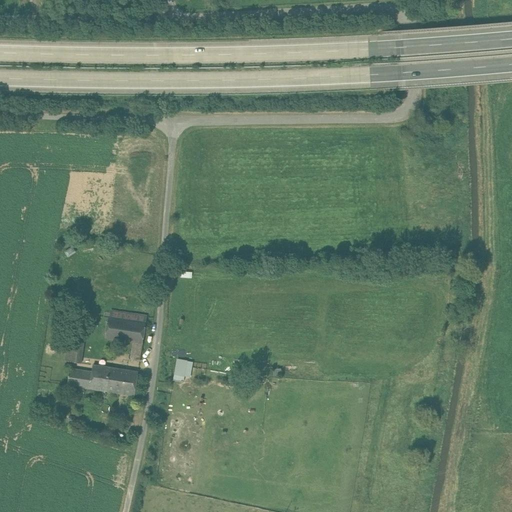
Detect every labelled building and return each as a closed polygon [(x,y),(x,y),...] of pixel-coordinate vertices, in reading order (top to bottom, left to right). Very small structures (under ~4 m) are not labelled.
[(146,323),(126,321),(127,314),(111,312),(110,318),(108,318),(105,338),(134,342),(143,344),(146,323)] [(147,317),(127,314),(126,321),(146,323),(147,317)] [(77,342),(84,343),(85,333),(79,332),(77,342)] [(65,361),(81,363),(84,343),(77,342),(68,341),(65,361)] [(143,344),(134,342),(131,360),(140,361),(143,344)] [(185,376),(187,365),(192,366),(193,360),(177,358),(174,374),(185,376)] [(92,372),(70,369),(68,386),(106,391),(110,368),(93,365),(92,372)] [(138,372),(110,368),(106,391),(134,396),(138,372)]
